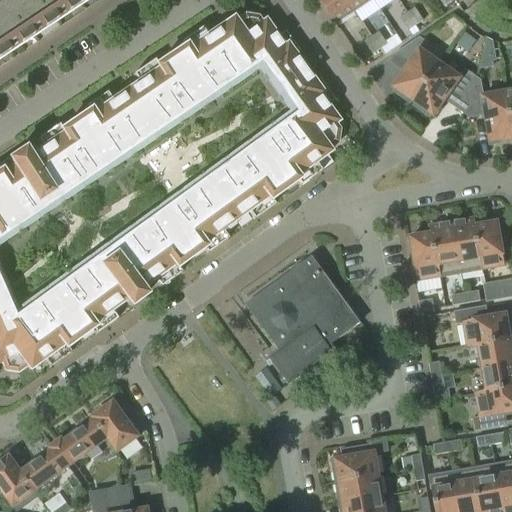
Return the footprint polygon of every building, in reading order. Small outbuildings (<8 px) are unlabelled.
[(80,0),(3,0),(0,2),(0,57),(82,2),(80,0)] [(355,10),(348,0),(317,0),(334,25),(355,10)] [(370,0),(348,0),(355,10),(370,0)] [(415,26),(406,13),(405,14),(401,8),(395,12),(399,18),(398,19),(406,32),(415,26)] [(412,9),(406,13),(415,26),(421,22),(412,9)] [(0,246),(1,246),(0,243),(0,236),(251,66),(279,105),(276,107),(287,122),(5,327),(0,315),(0,365),(3,372),(15,374),(24,367),(27,371),(51,354),(57,362),(68,354),(65,349),(91,330),(94,335),(106,327),(100,319),(123,302),(127,307),(128,306),(129,308),(142,299),(141,297),(142,296),(138,291),(161,274),(167,282),(179,274),(175,269),(201,250),(205,255),(216,247),(211,238),(255,207),(261,215),(272,206),(269,201),(295,183),(298,187),(310,179),(304,171),(327,154),(325,150),(333,143),(335,131),(331,126),(336,122),(317,97),(325,91),(317,79),(312,83),(293,57),(298,53),(289,42),(281,48),(263,22),(258,25),(254,19),(242,18),(233,24),(231,20),(196,44),(190,35),(178,43),(182,48),(155,66),(152,61),(140,69),(145,78),(100,108),(95,100),(83,108),(86,113),(60,131),(57,126),(45,134),(50,142),(27,158),(23,153),(21,154),(20,152),(8,161),(8,163),(7,164),(5,161),(0,164),(0,246)] [(377,33),(371,37),(379,50),(385,45),(377,33)] [(379,50),(371,37),(362,43),(371,55),(379,50)] [(408,67),(392,89),(395,92),(394,93),(408,103),(409,101),(412,103),(439,66),(419,52),(425,44),(418,39),(393,55),(393,56),(408,67)] [(439,66),(412,103),(415,105),(414,107),(428,117),(429,115),(433,118),(448,95),(460,103),(475,79),(464,71),(458,79),(439,66)] [(475,79),(460,103),(471,111),(483,109),(489,146),(511,141),(511,131),(505,94),(482,98),(479,82),(475,79)] [(474,223),(473,223),(481,271),(503,267),(498,237),(502,236),(499,219),(482,222),(483,226),(474,228),(474,223)] [(463,222),(451,225),(460,274),(481,271),(473,223),(463,225),(463,222)] [(439,229),(430,230),(438,278),(460,274),(451,225),(439,227),(439,229)] [(430,236),(409,239),(416,282),(438,278),(430,230),(429,231),(430,236)] [(311,258),(246,306),(279,351),(268,359),(288,387),(335,352),(332,346),(360,324),(311,258)] [(511,280),(481,286),(485,304),(511,299),(511,280)] [(477,293),(463,295),(465,305),(479,302),(477,293)] [(463,295),(450,297),(451,307),(465,305),(463,295)] [(431,301),(417,303),(419,313),(432,311),(431,301)] [(477,309),(453,313),(455,327),(462,325),(466,348),(511,340),(511,339),(509,340),(505,316),(479,321),(477,309)] [(511,340),(466,348),(467,349),(477,347),(481,370),(511,364),(511,340)] [(438,364),(428,366),(433,393),(443,391),(438,364)] [(485,393),(475,395),(475,396),(511,389),(511,364),(481,370),(485,393)] [(264,370),(253,378),(268,399),(263,403),(270,413),(279,407),(271,396),(279,391),(264,370)] [(479,419),(471,420),(474,433),(498,429),(495,417),(511,414),(511,389),(475,396),(479,419)] [(93,422),(106,440),(116,454),(137,438),(112,404),(91,419),(93,422)] [(69,435),(57,444),(72,465),(106,440),(93,422),(71,437),(69,435)] [(502,434),(488,437),(490,447),(504,444),(502,434)] [(488,437),(475,439),(476,449),(490,447),(488,437)] [(459,442),(446,444),(447,454),(461,452),(459,442)] [(446,444),(432,447),(434,456),(447,454),(446,444)] [(41,459),(20,475),(33,493),(67,469),(52,447),(39,456),(41,459)] [(336,473),(333,474),(334,484),(377,477),(373,455),(370,455),(368,447),(342,452),(343,460),(334,462),(336,473)] [(419,457),(400,460),(402,472),(412,471),(414,484),(423,482),(419,457)] [(8,458),(0,464),(0,491),(12,508),(33,493),(20,475),(8,458)] [(511,511),(511,464),(494,467),(501,511),(511,511)] [(501,511),(494,467),(472,471),(479,511),(501,511)] [(479,511),(472,471),(451,475),(457,511),(479,511)] [(457,511),(451,475),(429,479),(434,511),(457,511)] [(377,477),(334,484),(336,495),(339,495),(341,505),(381,498),(377,477)] [(132,501),(130,489),(130,488),(97,494),(99,507),(132,501)] [(99,507),(97,494),(89,495),(91,508),(99,507)] [(69,511),(58,495),(44,506),(49,511),(69,511)] [(342,511),(383,511),(381,498),(341,505),(342,511)] [(419,511),(428,511),(426,499),(417,501),(419,511)] [(134,511),(132,501),(99,507),(91,508),(91,511),(146,511),(139,511),(134,511)]
